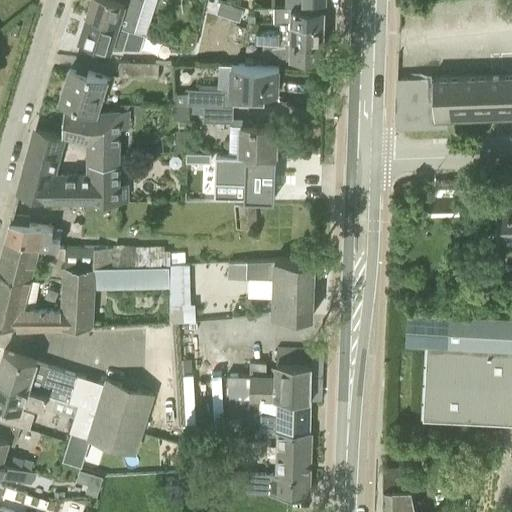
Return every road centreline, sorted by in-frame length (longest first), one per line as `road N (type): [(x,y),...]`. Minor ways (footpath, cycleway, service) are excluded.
road 1 (tertiary): [(348,511),(357,289)]
road 2 (residential): [(57,0),(0,186)]
road 3 (tertiary): [(362,160),(369,0)]
road 4 (unclassified): [(511,157),(362,160)]
road 5 (tertiary): [(357,289),(373,207),(362,160)]
road 6 (tertiary): [(362,160),(349,209),(357,289)]
